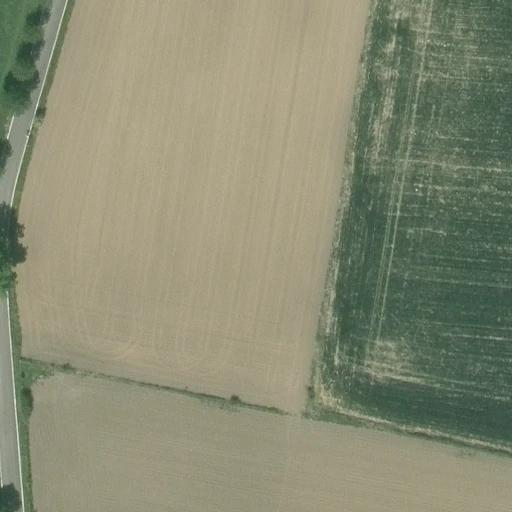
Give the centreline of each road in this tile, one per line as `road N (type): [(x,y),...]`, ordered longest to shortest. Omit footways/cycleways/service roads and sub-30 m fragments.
road 1 (unclassified): [(0,198),(54,0)]
road 2 (unclassified): [(9,511),(0,348)]
